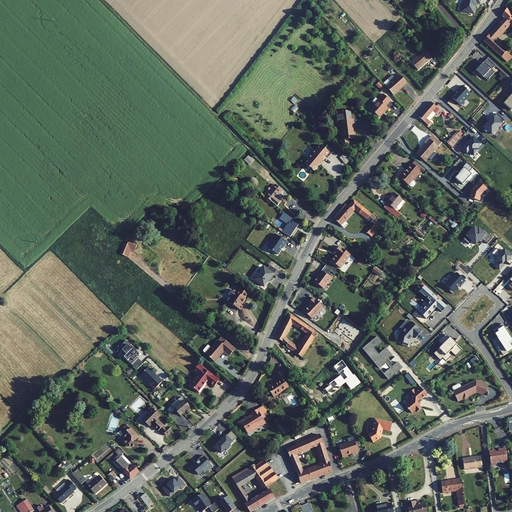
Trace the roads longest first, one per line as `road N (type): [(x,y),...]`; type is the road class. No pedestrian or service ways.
road 1 (tertiary): [(95,511),(240,391),(319,227),(502,0)]
road 2 (track): [(323,222),(102,0)]
road 3 (tertiary): [(511,407),(451,426),(266,511)]
